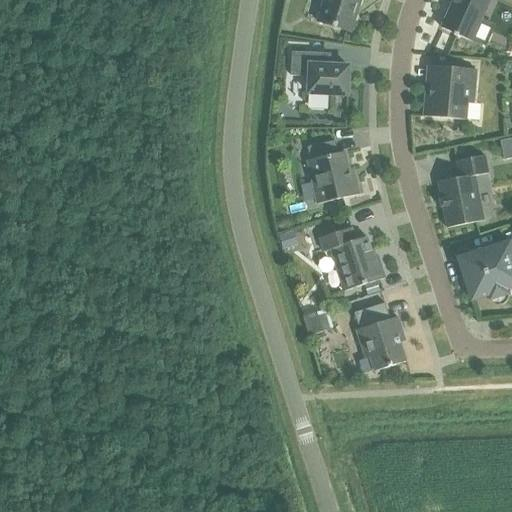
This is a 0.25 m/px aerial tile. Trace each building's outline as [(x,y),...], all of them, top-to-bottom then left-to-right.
[(352,32),(361,0),(324,0),(318,22),(352,32)] [(471,42),(490,0),(454,0),(442,29),(455,35),(454,36),(458,37),(458,36),(471,42)] [(324,54),(292,52),(291,76),(310,77),(309,94),(348,96),(349,67),(323,66),(324,54)] [(474,105),(476,71),(435,67),(434,82),(431,82),(429,97),(426,96),(424,117),(466,121),(468,104),(474,105)] [(484,125),(486,101),(474,100),(472,124),(484,125)] [(308,161),(318,205),(360,195),(356,179),(351,180),(345,153),(338,154),(335,142),(308,148),(311,161),(308,161)] [(476,177),(489,174),(486,157),(457,162),(460,179),(438,183),(442,200),(440,201),(441,208),(443,208),(447,229),(485,222),(476,177)] [(352,229),(320,239),(324,253),(331,251),(344,292),(386,279),(380,263),(376,265),(367,238),(356,241),(352,229)] [(294,246),(290,233),(278,236),(283,250),(294,246)] [(511,242),(511,243),(510,243),(490,249),(490,248),(479,252),(459,259),(460,263),(460,264),(463,273),(472,301),(489,295),(491,300),(492,303),(495,305),(499,306),(502,305),(505,304),(507,301),(508,298),(508,294),(506,290),(511,288),(511,242)] [(378,284),(366,288),(369,297),(381,293),(378,284)] [(366,346),(375,372),(407,362),(398,336),(403,334),(398,318),(390,320),(385,304),(355,314),(360,330),(357,331),(362,347),(366,346)] [(326,310),(304,317),(309,335),(331,328),(326,310)]
